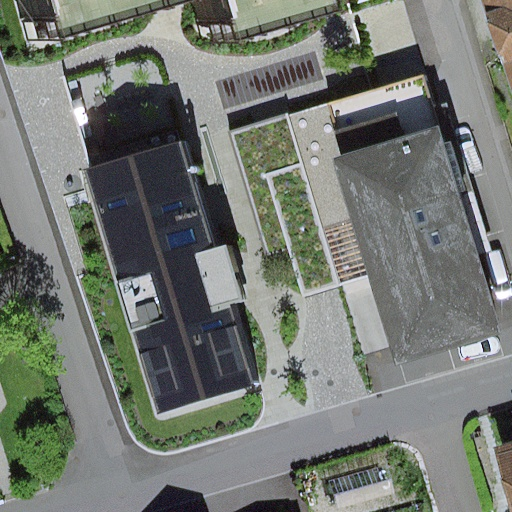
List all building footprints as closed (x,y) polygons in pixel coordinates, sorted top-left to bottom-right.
[(7,0),(13,18),(62,2),(70,27),(159,0),(176,0),(191,47),(311,10),(307,0),(7,0)] [(511,0),(501,0),(511,31),(511,0)] [(447,111),(416,20),(289,63),(320,154),(342,147),(447,111)] [(511,328),(511,299),(447,111),(342,147),(415,361),(511,328)] [(217,245),(182,130),(87,159),(165,414),(260,386),(239,318),(259,311),(237,239),(217,245)]
